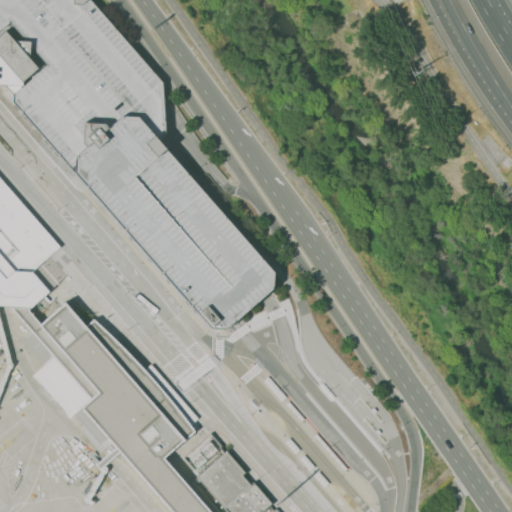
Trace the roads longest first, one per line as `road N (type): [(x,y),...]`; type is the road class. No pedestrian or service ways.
road 1 (tertiary): [(118,0),(384,383),(415,447),(409,511)]
road 2 (secondary): [(495,511),(311,242)]
road 3 (secondary): [(234,131),(140,0)]
road 4 (secondary): [(105,277),(192,376)]
road 5 (secondary): [(179,332),(225,386),(249,438)]
